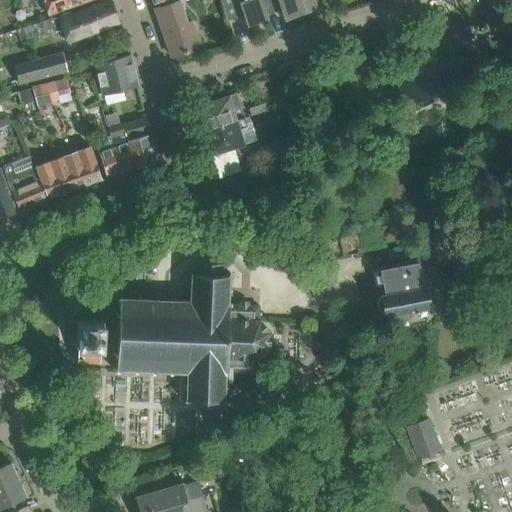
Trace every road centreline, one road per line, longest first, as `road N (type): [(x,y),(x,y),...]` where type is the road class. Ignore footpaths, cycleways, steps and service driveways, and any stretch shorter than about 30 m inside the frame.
road 1 (residential): [(156,89),(412,0)]
road 2 (residential): [(0,243),(18,227),(178,168)]
